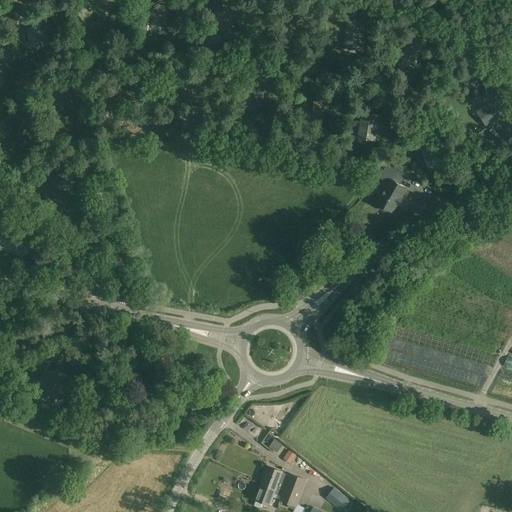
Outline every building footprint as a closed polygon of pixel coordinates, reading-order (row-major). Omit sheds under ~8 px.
[(101,21),(93,0),(78,0),(81,8),(78,9),(85,27),(101,21)] [(160,6),(145,14),(148,20),(153,18),(156,24),(166,18),(164,14),(166,12),(163,6),(160,7),(160,6)] [(209,20),(214,19),(217,31),(232,26),(228,10),(208,16),(209,20)] [(347,19),(346,47),(360,48),(360,46),(365,46),(365,41),(360,41),(361,20),(347,19)] [(45,30),(39,32),(37,26),(27,29),(31,43),(41,40),(43,47),(49,45),(45,30)] [(80,35),(79,31),(79,28),(73,29),(76,46),(82,45),(80,35)] [(414,63),(425,43),(412,37),(402,56),(414,63)] [(200,83),(178,81),(178,87),(185,88),(184,94),(199,96),(200,83)] [(262,107),(264,85),(245,83),(244,89),(237,88),(236,100),(254,102),(254,107),(262,107)] [(488,106),(478,112),(487,124),(502,114),(504,85),(489,84),(488,106)] [(52,106),(79,105),(79,86),(51,87),(52,106)] [(135,100),(136,88),(125,86),(124,99),(135,100)] [(335,99),(314,96),(312,113),(324,114),(324,112),(334,113),(335,99)] [(25,116),(25,113),(30,112),(29,105),(24,107),(23,102),(17,104),(18,109),(16,109),(17,115),(20,115),(21,118),(25,116)] [(360,133),(375,135),(378,115),(363,113),(360,133)] [(10,124),(15,144),(27,141),(22,121),(10,124)] [(439,158),(434,141),(431,142),(432,145),(422,148),(426,162),(439,158)] [(385,190),(377,204),(380,206),(381,209),(386,212),(389,211),(392,213),(406,188),(398,184),(404,173),(389,165),(377,175),(386,180),(381,188),(385,190)] [(43,180),(48,173),(43,170),(38,176),(43,180)] [(68,173),(49,177),(51,187),(70,183),(68,173)] [(105,234),(114,242),(118,237),(110,229),(105,234)] [(0,323),(12,326),(14,318),(10,317),(10,315),(10,314),(0,311),(0,323)] [(47,368),(38,390),(60,399),(69,377),(47,368)] [(268,443),(275,451),(284,444),(277,436),(268,443)] [(285,465),(295,454),(288,447),(277,459),(285,465)] [(275,490),(274,493),(282,496),(280,500),(289,503),(296,506),(297,504),(306,479),(290,473),(289,475),(286,484),(278,481),(282,472),(282,471),(268,466),(262,482),(265,483),(264,485),(275,490)] [(260,507),(261,507),(263,502),(270,505),(273,497),(274,493),(275,490),(264,485),(265,483),(262,482),(256,500),(254,504),(255,506),(260,507)] [(326,498),(342,511),(351,500),(334,487),(326,498)]
